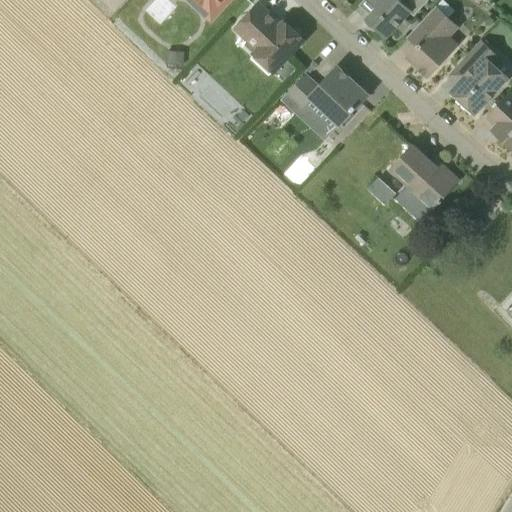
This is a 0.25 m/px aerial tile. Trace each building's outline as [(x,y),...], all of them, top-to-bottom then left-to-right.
[(186,0),(211,22),(231,0),(186,0)] [(409,22),(429,0),(428,0),(365,0),(375,9),(365,20),(386,40),(397,28),(403,34),(412,25),(409,22)] [(302,41),(283,24),(280,27),(258,6),(236,29),(258,50),(254,54),(273,72),(302,41)] [(449,38),(457,28),(435,8),(407,38),(417,47),(406,58),(427,78),(457,46),(449,38)] [(475,115),(508,80),(495,68),(502,60),(481,41),(448,76),(457,84),(450,92),(475,115)] [(183,66),(184,52),(167,51),(166,65),(183,66)] [(367,96),(337,68),(318,88),(305,76),(288,96),(301,108),(310,99),(339,126),(367,96)] [(511,97),(508,94),(486,117),(496,126),(492,130),(511,149),(511,97)] [(439,172),(412,147),(392,169),(412,188),(406,194),(404,208),(422,224),(442,202),(440,200),(457,182),(442,168),(439,172)] [(381,174),(370,187),(387,201),(398,189),(381,174)] [(470,224),(480,233),(486,226),(476,217),(470,224)] [(472,242),(462,233),(457,239),(466,248),(472,242)]
